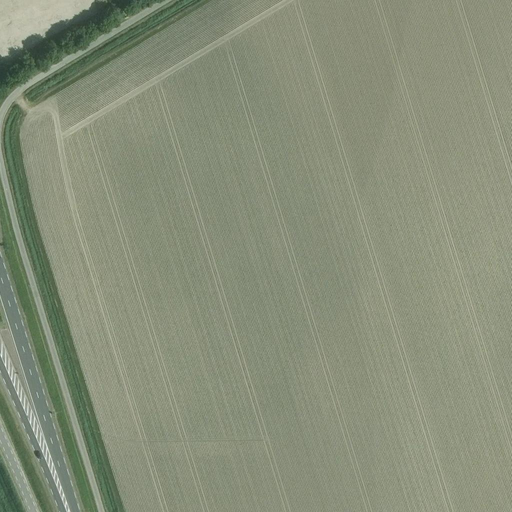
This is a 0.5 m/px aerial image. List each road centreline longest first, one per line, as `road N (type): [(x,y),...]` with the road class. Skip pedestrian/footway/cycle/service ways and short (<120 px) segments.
road 1 (unclassified): [(103,511),(0,150)]
road 2 (primary): [(72,511),(0,276)]
road 3 (unclassified): [(0,114),(24,85),(167,0)]
road 4 (primary): [(0,367),(60,511)]
